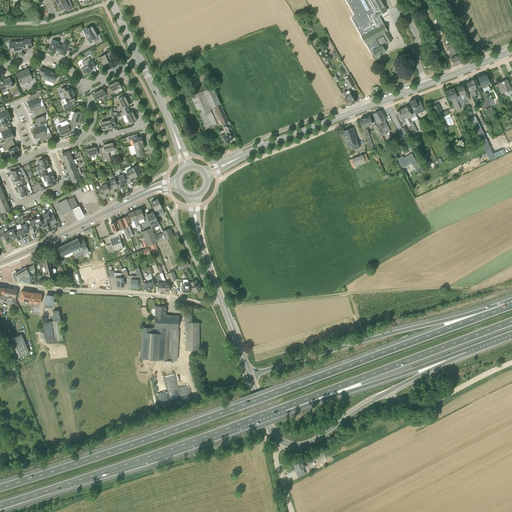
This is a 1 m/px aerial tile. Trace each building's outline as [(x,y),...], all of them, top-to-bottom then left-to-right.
[(69,0),(67,0),(66,1),(58,5),(60,11),(65,8),(66,11),(73,8),(71,5),(72,5),(69,0)] [(382,22),(377,12),(370,0),(346,0),(357,20),(360,24),(356,26),(361,34),(382,22)] [(370,0),(377,12),(385,7),(381,0),(370,0)] [(382,33),(388,42),(388,43),(392,40),(387,32),(388,31),(382,22),(361,34),(360,35),(365,43),(382,33)] [(93,27),(93,26),(89,28),(88,27),(82,30),(87,38),(88,39),(90,40),(91,41),(93,39),(94,42),(100,39),(94,29),(95,29),(94,27),(93,27)] [(382,45),(388,42),(382,33),(365,43),(370,51),(382,44),(382,45)] [(23,49),(24,48),(24,47),(32,46),(31,39),(23,40),(23,41),(10,42),(10,43),(8,43),(9,48),(10,48),(11,53),(22,52),(21,49),(23,49)] [(63,45),(58,44),(59,42),(52,40),(48,50),(55,52),(56,49),(61,51),(60,54),(65,56),(70,43),(64,41),(63,45)] [(386,51),(382,45),(382,44),(370,51),(370,53),(371,54),(372,55),(375,60),(380,57),(379,55),(386,51)] [(461,63),(452,46),(447,49),(450,54),(452,53),(452,54),(449,56),(454,66),(461,63)] [(99,57),(103,65),(108,62),(109,62),(110,61),(112,60),(111,58),(113,57),(110,51),(99,57)] [(91,62),(89,58),(81,62),(84,67),(81,69),(84,75),(92,71),(91,69),(95,67),(92,61),(91,62)] [(54,82),(58,73),(41,67),(39,73),(44,75),(43,78),(46,79),(46,80),(50,82),(50,81),(54,82)] [(33,79),(28,68),(23,71),(22,70),(20,71),(20,72),(16,73),(21,84),(33,79)] [(212,87),(205,73),(189,80),(195,94),(191,96),(199,113),(198,113),(205,129),(217,124),(218,126),(222,125),(228,122),(212,86),(212,87)] [(489,82),(486,74),(477,77),(481,86),(482,89),(488,86),(488,85),(490,84),(490,82),(489,82)] [(348,77),(347,75),(344,77),(346,79),(345,79),(350,88),(354,86),(349,77),(348,77)] [(7,80),(5,80),(0,81),(0,83),(4,92),(8,91),(7,89),(13,86),(10,79),(7,80)] [(476,95),(474,88),(478,87),(475,79),(471,80),(471,81),(466,83),(469,92),(470,91),(472,97),(476,95)] [(107,88),(110,95),(113,93),(113,92),(122,87),(118,80),(109,85),(110,87),(107,88)] [(506,92),(511,90),(506,80),(497,84),(501,93),(505,91),(506,92)] [(456,87),(460,95),(462,100),(465,99),(466,101),(469,100),(466,91),(465,91),(462,84),(456,87)] [(65,98),(74,94),(72,88),(68,89),(67,86),(61,89),(65,98)] [(110,95),(107,88),(104,90),(103,88),(94,93),(97,100),(106,95),(107,96),(109,100),(112,98),(110,95)] [(451,99),(456,111),(460,109),(455,97),(457,97),(457,96),(454,88),(445,91),(449,100),(451,99)] [(350,94),(348,90),(345,92),(345,91),(342,93),(349,106),(355,102),(351,94),(350,94)] [(27,101),(29,106),(39,102),(37,98),(41,96),(39,92),(28,97),(29,101),(27,101)] [(75,96),(74,94),(65,98),(67,104),(64,105),(66,110),(76,106),(74,101),(76,101),(74,97),(75,96)] [(121,109),(123,112),(129,109),(127,106),(129,105),(124,96),(118,99),(122,108),(121,109)] [(414,112),(414,113),(417,119),(421,117),(419,115),(417,110),(419,109),(415,99),(409,101),(410,104),(410,105),(414,112)] [(44,105),(40,106),(39,102),(29,106),(31,111),(33,110),(35,114),(46,109),(44,105)] [(435,114),(441,111),(438,103),(432,107),(435,114)] [(414,113),(414,112),(410,105),(408,106),(408,105),(402,108),(411,125),(410,125),(415,133),(417,131),(410,118),(413,117),(412,114),(414,113)] [(0,117),(9,114),(7,109),(6,110),(4,106),(0,107),(0,117)] [(488,115),(494,113),(491,106),(485,109),(488,115)] [(408,127),(410,125),(411,125),(402,108),(396,111),(401,120),(401,119),(403,123),(405,122),(408,127)] [(45,120),(49,118),(47,114),(48,114),(46,109),(35,114),(36,118),(34,119),(36,123),(45,120)] [(129,109),(123,112),(124,115),(125,115),(130,124),(136,120),(132,111),(130,112),(129,109)] [(69,122),(74,127),(78,123),(79,123),(82,113),(78,111),(77,113),(74,112),(71,120),(69,122)] [(385,120),(380,111),(373,113),(375,116),(373,117),(375,121),(374,122),(376,124),(379,129),(382,128),(380,122),(385,120)] [(0,127),(7,125),(11,123),(9,119),(11,119),(9,114),(0,117),(0,127)] [(366,126),(372,124),(369,116),(359,120),(362,128),(363,131),(366,136),(367,141),(368,143),(371,151),(375,149),(369,135),(367,130),(366,126)] [(102,130),(113,127),(112,126),(116,125),(114,118),(110,119),(111,120),(101,123),(102,130)] [(45,120),(36,123),(34,124),(35,128),(33,129),(35,134),(45,130),(43,126),(47,124),(45,120)] [(390,131),(385,121),(385,120),(380,122),(382,128),(379,129),(382,135),(390,131)] [(228,122),(222,125),(224,129),(220,131),(221,135),(222,138),(223,137),(225,143),(233,140),(229,131),(233,130),(229,121),(228,122)] [(482,143),(487,141),(477,121),(472,123),(482,143)] [(74,127),(69,122),(68,124),(61,127),(61,126),(58,127),(61,136),(71,132),(70,131),(74,127)] [(382,135),(379,129),(376,124),(372,126),(377,135),(378,137),(382,135)] [(7,125),(0,127),(0,137),(3,137),(12,133),(10,128),(8,129),(7,125)] [(52,137),(49,128),(45,130),(35,134),(37,139),(39,138),(41,142),(52,137)] [(359,147),(352,128),(343,131),(345,138),(345,139),(348,147),(351,145),(353,150),(359,147)] [(14,138),(12,133),(3,137),(5,141),(1,143),(3,147),(14,142),(12,138),(14,138)] [(134,145),(137,144),(143,142),(141,137),(139,138),(137,134),(128,136),(129,141),(132,140),(134,145)] [(14,142),(3,147),(4,151),(8,150),(10,154),(19,150),(17,145),(15,146),(14,142)] [(142,148),(144,148),(143,142),(137,144),(134,145),(130,146),(133,151),(135,150),(136,154),(143,152),(142,148)] [(103,145),(103,147),(100,148),(102,154),(104,162),(110,161),(110,157),(108,158),(107,154),(109,154),(108,151),(115,150),(113,143),(103,145)] [(387,145),(390,151),(394,157),(397,156),(393,149),(390,143),(387,145)] [(102,154),(100,148),(97,148),(97,147),(86,149),(88,156),(98,154),(98,155),(102,154)] [(69,151),(65,152),(64,153),(63,153),(62,156),(65,163),(73,160),(69,151)] [(415,160),(412,153),(405,157),(406,157),(404,158),(402,156),(397,159),(402,168),(410,163),(411,164),(412,164),(415,170),(420,167),(416,160),(415,160)] [(349,160),(352,167),(355,166),(355,167),(366,163),(365,162),(368,161),(365,154),(363,155),(362,154),(352,158),(352,159),(350,160),(349,160)] [(40,165),(48,162),(46,157),(43,158),(42,156),(35,158),(36,161),(38,160),(40,165)] [(378,165),(377,166),(379,169),(381,172),(383,171),(382,167),(381,167),(380,164),(377,156),(375,157),(378,165)] [(75,166),(78,165),(77,163),(74,164),(73,160),(65,163),(67,168),(75,165),(75,166)] [(48,162),(40,165),(36,167),(38,172),(39,171),(40,174),(42,173),(48,171),(47,168),(50,167),(48,162)] [(131,168),(135,177),(140,174),(139,172),(142,170),(139,164),(131,168)] [(11,172),(13,176),(21,173),(19,168),(20,168),(19,165),(13,167),(14,170),(11,172)] [(69,173),(77,170),(75,166),(75,165),(67,168),(69,173)] [(135,177),(131,168),(130,166),(125,168),(125,170),(122,171),(123,174),(124,174),(123,175),(127,182),(128,184),(132,182),(130,179),(135,177)] [(71,178),(79,175),(79,176),(82,175),(81,173),(78,174),(77,170),(69,173),(71,178)] [(49,174),(48,171),(42,173),(45,181),(46,180),(46,181),(54,177),(52,173),(49,174)] [(25,172),(21,173),(13,176),(15,181),(19,180),(20,183),(28,179),(27,176),(25,172)] [(122,184),(127,182),(123,175),(124,174),(123,174),(118,176),(119,178),(115,180),(118,187),(119,189),(124,187),(122,184)] [(81,180),(79,176),(79,175),(71,178),(73,183),(81,180)] [(56,182),(54,177),(46,181),(48,186),(56,182)] [(29,182),(28,179),(20,183),(21,186),(17,187),(19,192),(28,188),(30,188),(31,187),(29,183),(29,182)] [(115,180),(115,179),(110,181),(111,183),(107,185),(110,192),(111,194),(115,192),(114,189),(118,187),(115,180)] [(110,192),(107,185),(107,183),(101,186),(102,188),(99,190),(103,199),(107,197),(105,194),(110,192)] [(30,193),(28,188),(19,192),(21,197),(26,195),(26,197),(32,195),(31,193),(30,193)] [(67,200),(71,209),(72,210),(73,209),(79,206),(74,197),(67,200)] [(155,217),(156,218),(165,214),(157,198),(151,202),(154,209),(152,210),(155,217)] [(71,209),(67,200),(66,199),(58,203),(62,213),(71,209)] [(0,214),(3,214),(2,213),(10,210),(8,205),(0,208),(0,207),(0,214)] [(82,210),(80,205),(79,206),(73,209),(76,213),(79,220),(86,217),(82,210)] [(134,211),(138,221),(144,218),(140,208),(134,211)] [(156,218),(155,217),(152,210),(152,211),(146,214),(152,227),(159,224),(156,218)] [(139,224),(138,221),(134,211),(128,213),(131,221),(130,221),(132,226),(135,224),(136,226),(139,225),(139,224)] [(43,214),(44,218),(46,222),(51,220),(52,224),(57,222),(53,212),(49,214),(48,212),(43,214)] [(127,230),(131,238),(133,237),(130,230),(129,225),(131,224),(127,216),(123,218),(127,230)] [(44,218),(41,219),(40,217),(34,219),(38,227),(43,225),(44,229),(48,227),(46,222),(44,218)] [(127,239),(131,238),(127,230),(123,218),(118,220),(121,228),(120,229),(122,233),(125,232),(127,239)] [(33,229),(38,227),(34,219),(29,221),(30,223),(27,225),(29,232),(30,234),(34,233),(33,229)] [(122,233),(120,229),(117,221),(113,222),(113,223),(112,223),(112,224),(111,225),(114,234),(118,233),(119,234),(122,233)] [(27,225),(26,223),(21,226),(22,228),(18,229),(22,239),(26,237),(25,234),(29,232),(27,225)] [(12,239),(8,231),(6,227),(0,229),(0,236),(2,240),(5,239),(6,241),(12,239)] [(22,239),(18,229),(17,227),(13,229),(8,231),(12,239),(16,237),(18,241),(22,239)] [(156,238),(154,234),(151,228),(142,231),(148,246),(150,245),(155,243),(158,242),(156,238)] [(156,238),(158,242),(173,236),(171,231),(164,234),(156,238)] [(114,234),(108,236),(114,251),(123,248),(119,234),(118,233),(114,234)] [(78,238),(68,243),(72,251),(81,246),(86,256),(91,254),(83,238),(79,240),(78,238)] [(72,251),(68,243),(59,247),(62,260),(63,264),(65,268),(68,267),(66,263),(65,259),(63,255),(72,251)] [(52,269),(49,257),(43,259),(45,267),(42,268),(43,272),(46,271),(46,274),(56,272),(56,271),(55,270),(55,268),(54,268),(52,269)] [(182,269),(183,268),(189,265),(186,260),(179,264),(182,269)] [(37,281),(36,275),(34,264),(33,264),(33,265),(28,268),(15,275),(19,281),(37,284),(37,281)] [(139,282),(143,281),(138,267),(135,269),(139,282)] [(108,270),(111,277),(114,277),(115,277),(115,281),(117,282),(116,286),(123,286),(124,281),(122,281),(122,277),(124,277),(123,273),(121,273),(114,273),(114,271),(111,271),(108,270)] [(171,281),(177,279),(173,271),(168,273),(171,281)] [(151,275),(150,273),(149,274),(149,275),(145,276),(147,282),(144,283),(147,290),(155,287),(151,275)] [(163,282),(163,291),(169,291),(170,283),(166,283),(162,273),(160,274),(163,282)] [(163,291),(163,282),(160,274),(155,276),(158,282),(158,290),(163,291)] [(140,284),(137,275),(134,276),(130,276),(130,283),(131,283),(130,287),(139,288),(140,284)] [(196,279),(189,283),(190,284),(194,292),(202,289),(199,284),(198,284),(196,279)] [(17,290),(5,288),(4,293),(5,293),(4,297),(3,297),(3,301),(15,303),(17,290)] [(40,303),(42,294),(21,290),(20,300),(40,303)] [(52,308),(53,300),(53,296),(46,295),(44,307),(52,308)] [(165,315),(166,309),(166,306),(154,305),(154,309),(152,309),(152,314),(165,315)] [(53,321),(60,320),(61,320),(59,310),(53,311),(53,316),(53,321)] [(178,330),(179,316),(165,315),(152,314),(152,320),(155,321),(154,328),(170,329),(177,330),(178,330)] [(51,321),(55,341),(63,340),(60,320),(53,321),(51,321)] [(55,341),(51,321),(43,322),(44,328),(44,332),(45,338),(46,342),(55,341)] [(199,350),(199,322),(192,322),(185,322),(185,350),(199,350)] [(168,360),(170,329),(154,328),(142,327),(141,358),(168,360)] [(177,330),(170,329),(168,360),(177,360),(179,334),(177,334),(177,330)] [(14,359),(29,353),(21,334),(6,341),(14,359)] [(176,396),(178,396),(178,386),(169,386),(169,393),(176,393),(176,396)] [(299,478),(305,475),(302,469),(312,464),(311,462),(325,455),(323,451),(294,465),(297,471),(296,472),(299,478)]
